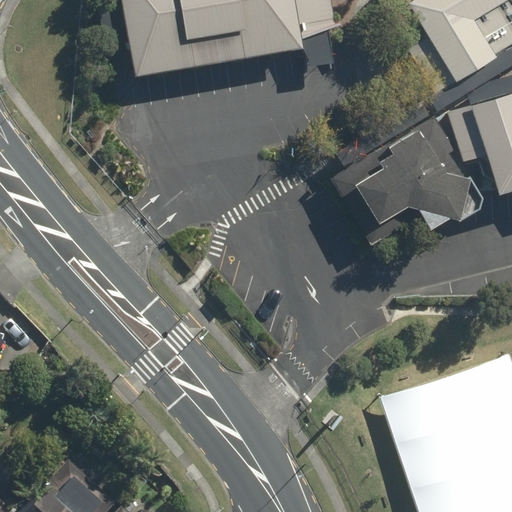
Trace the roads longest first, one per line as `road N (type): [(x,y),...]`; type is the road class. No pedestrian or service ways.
road 1 (secondary): [(0,129),(179,336),(244,449)]
road 2 (secondary): [(244,449),(145,368),(0,203)]
road 3 (unknown): [(222,187),(219,118),(231,103),(322,67)]
